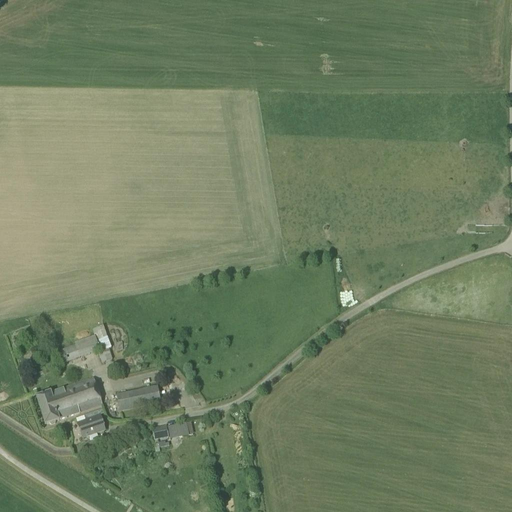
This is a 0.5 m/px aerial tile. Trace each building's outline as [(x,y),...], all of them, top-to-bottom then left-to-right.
[(103,326),(92,330),(94,337),(100,351),(100,353),(98,354),(102,365),(112,361),(109,350),(111,349),(103,326)] [(60,366),(80,359),(75,346),(55,353),(60,366)] [(55,425),(55,423),(79,415),(79,413),(102,406),(93,379),(37,397),(46,426),(49,425),(51,426),(55,425)] [(120,412),(161,404),(157,387),(116,396),(120,412)] [(82,440),(105,432),(100,417),(77,424),(82,440)] [(171,441),(189,437),(186,424),(168,428),(171,441)] [(154,441),(168,438),(166,427),(152,430),(154,441)] [(129,445),(137,443),(135,437),(127,439),(129,445)]
